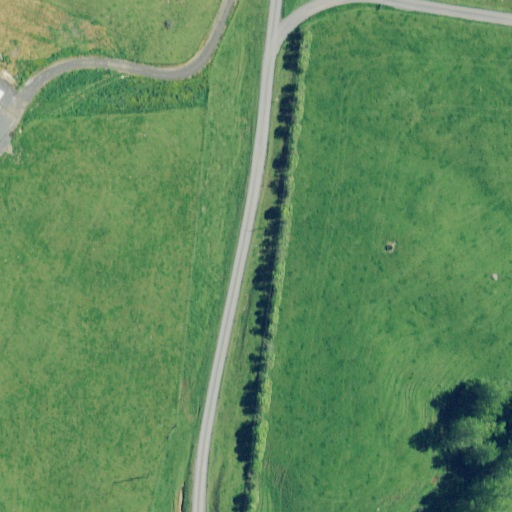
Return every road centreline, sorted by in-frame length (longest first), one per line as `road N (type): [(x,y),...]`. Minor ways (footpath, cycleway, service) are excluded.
road 1 (unclassified): [(179,511),(187,415),(254,0)]
road 2 (track): [(380,0),(511,17)]
